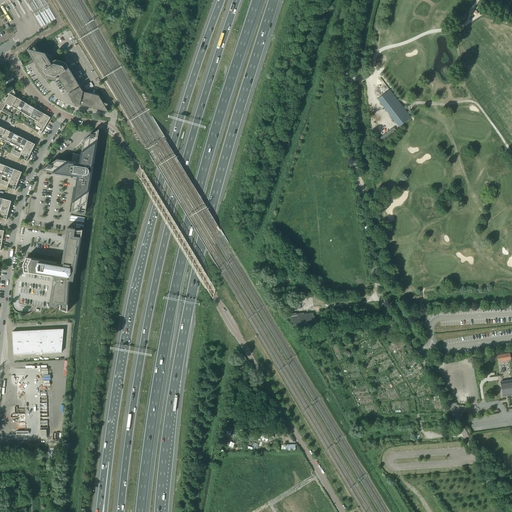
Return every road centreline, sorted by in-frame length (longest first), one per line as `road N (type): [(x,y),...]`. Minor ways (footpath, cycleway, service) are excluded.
road 1 (unclassified): [(505,511),(377,288),(348,119),(359,0)]
road 2 (motorway): [(221,0),(146,247),(103,511)]
road 3 (motorway): [(236,0),(170,210),(119,511)]
road 4 (motorway): [(140,511),(177,275),(257,0)]
road 5 (motorway): [(159,511),(201,249),(273,0)]
road 6 (unclassified): [(342,511),(211,292)]
road 7 (track): [(237,334),(197,511)]
road 8 (unclassified): [(139,172),(211,292)]
road 9 (residential): [(0,365),(15,228)]
